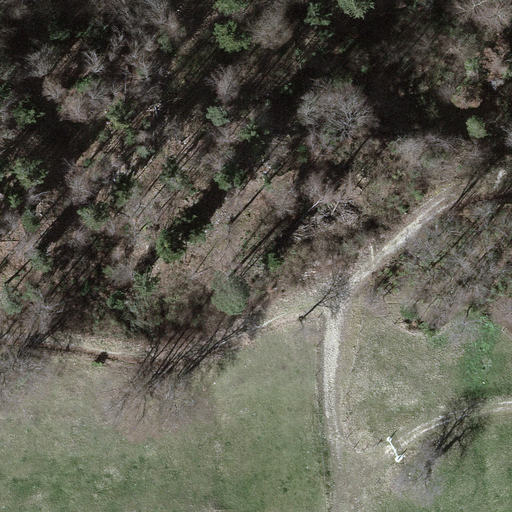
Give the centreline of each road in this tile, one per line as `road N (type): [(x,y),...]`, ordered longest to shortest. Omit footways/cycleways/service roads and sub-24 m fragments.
road 1 (track): [(511,407),(403,445),(370,481),(333,486),(331,372),(338,310),(390,221),(511,169)]
road 2 (track): [(0,331),(45,327),(144,342),(239,326),(346,291)]
